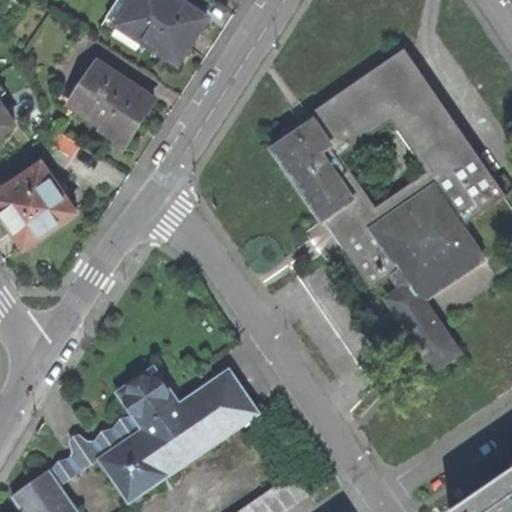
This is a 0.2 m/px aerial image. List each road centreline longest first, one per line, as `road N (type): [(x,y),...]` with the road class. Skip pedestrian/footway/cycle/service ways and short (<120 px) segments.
road 1 (residential): [(371,485),(219,264),(157,194)]
road 2 (residential): [(286,0),(157,194)]
road 3 (residential): [(157,194),(39,367)]
road 4 (residential): [(511,408),(407,483),(371,485)]
